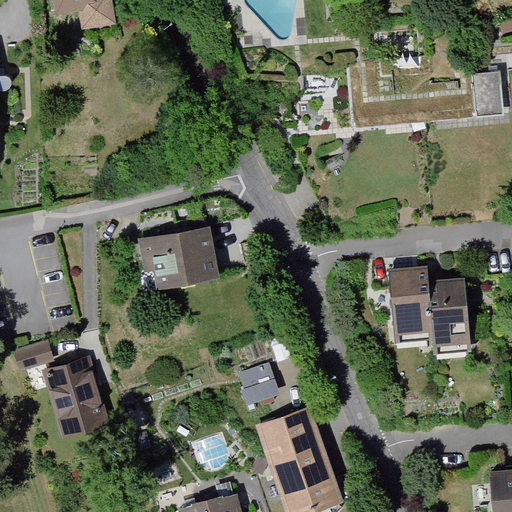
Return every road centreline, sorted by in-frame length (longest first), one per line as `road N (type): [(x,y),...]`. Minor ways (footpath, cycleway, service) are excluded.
road 1 (residential): [(0,231),(151,203),(252,173)]
road 2 (residential): [(511,230),(292,265)]
road 3 (residential): [(375,450),(292,265)]
road 4 (residential): [(252,173),(194,55),(155,0)]
road 5 (residential): [(511,439),(410,441),(375,450)]
